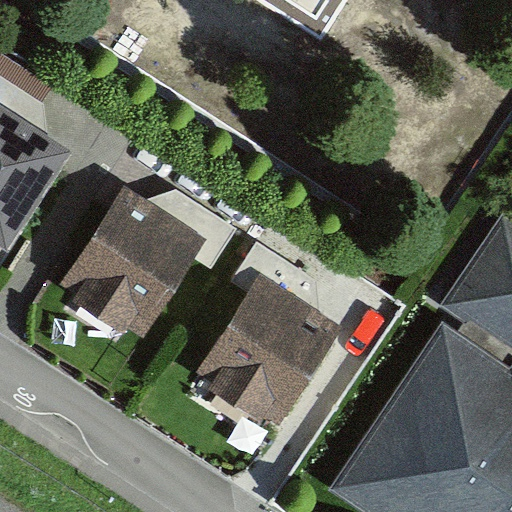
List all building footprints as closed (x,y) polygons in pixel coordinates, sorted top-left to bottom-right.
[(0,231),(9,237),(74,137),(0,89),(0,231)] [(193,251),(216,265),(241,224),(175,184),(163,202),(114,173),(53,273),(146,329),(193,251)] [(511,343),(511,214),(501,207),(442,297),(511,343)] [(349,314),(313,289),(326,270),(262,227),(233,270),(249,281),(196,359),(281,415),(349,314)] [(511,511),(511,361),(508,368),(443,326),(340,484),(381,511),(511,511)]
